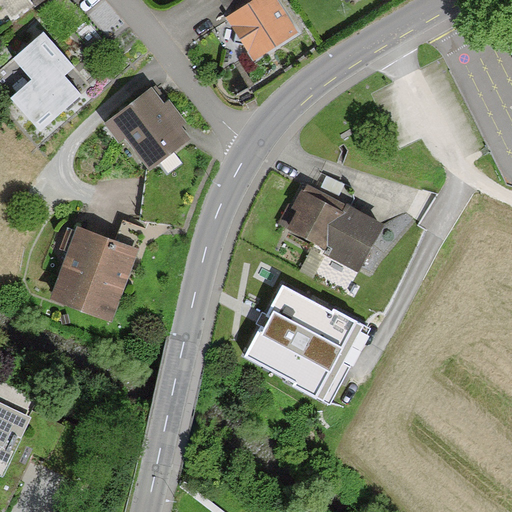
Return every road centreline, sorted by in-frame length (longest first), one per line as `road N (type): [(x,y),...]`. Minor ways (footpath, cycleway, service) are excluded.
road 1 (tertiary): [(146,511),(211,228),(249,147)]
road 2 (tertiary): [(249,147),(303,85),(448,0)]
road 3 (track): [(384,35),(443,151),(511,198)]
road 4 (residential): [(117,0),(195,98),(249,147)]
